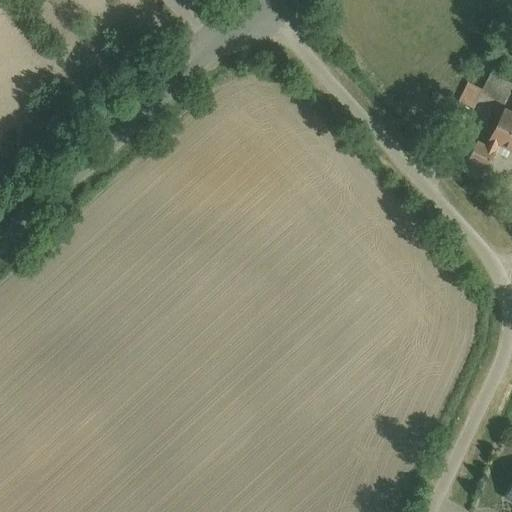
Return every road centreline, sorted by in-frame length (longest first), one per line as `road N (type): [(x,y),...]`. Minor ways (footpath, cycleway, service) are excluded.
road 1 (unclassified): [(439,511),(490,369),(487,229),(277,0)]
road 2 (unclassified): [(0,233),(254,0)]
